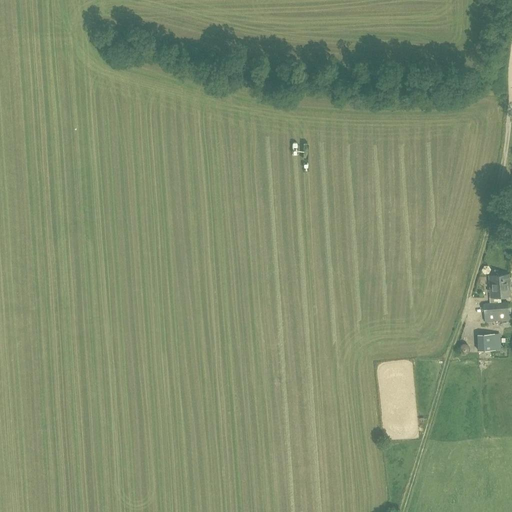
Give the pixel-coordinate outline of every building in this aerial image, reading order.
[(509,274),(501,275),(502,280),(503,280),(503,283),(501,284),(501,289),(497,289),(498,296),(511,295),(509,274)] [(502,280),(501,275),(489,276),(491,297),(498,296),(497,289),(501,289),(501,284),(503,283),(503,280),(502,280)] [(508,302),(498,303),(499,321),(508,321),(508,302)] [(498,303),(484,303),(485,322),(499,321),(498,303)] [(478,334),(478,351),(496,350),(496,349),(495,334),(478,334)]
